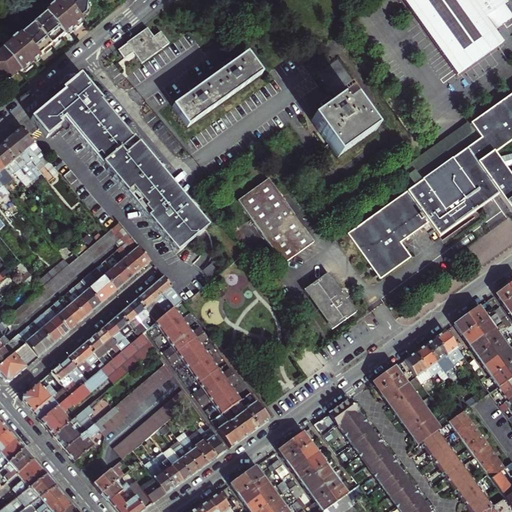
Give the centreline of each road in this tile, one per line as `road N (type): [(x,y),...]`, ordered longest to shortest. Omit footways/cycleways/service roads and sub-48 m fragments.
road 1 (residential): [(511,265),(168,511)]
road 2 (residential): [(0,126),(149,1)]
road 3 (residential): [(0,402),(148,277)]
road 4 (residential): [(94,511),(0,402)]
